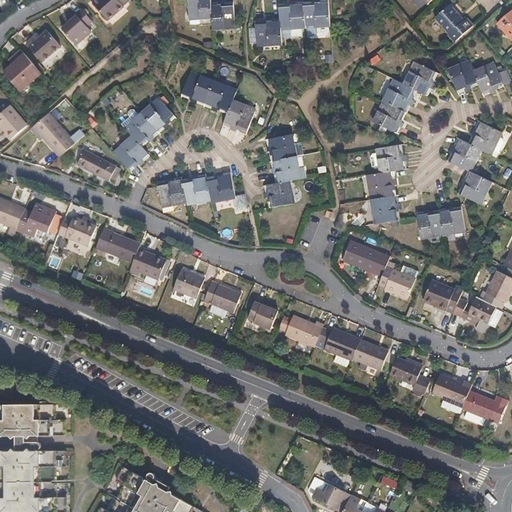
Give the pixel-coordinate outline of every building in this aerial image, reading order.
[(96,0),(93,3),(108,20),(123,6),(129,0),(96,0)] [(211,2),(210,0),(187,0),(189,18),(212,17),(211,2)] [(218,2),(211,2),(212,17),(213,28),(236,27),(234,7),(224,8),(223,1),(223,0),(220,0),(218,0),(218,1),(218,2)] [(305,27),(330,26),(329,2),(320,2),(320,1),(319,0),(316,0),(314,0),(314,3),(314,6),(303,7),(305,27)] [(279,9),(280,19),(280,20),(280,29),(305,27),(303,7),(303,4),(295,4),(295,3),(295,2),(289,2),(289,5),(289,8),(279,9)] [(435,18),(456,42),(474,26),(467,18),(464,21),(450,5),(435,18)] [(61,28),(77,46),(91,33),(86,27),(92,22),(81,9),(68,21),(69,22),(61,28)] [(511,39),(511,10),(498,24),(511,39)] [(271,20),(271,19),(271,18),(265,19),(265,21),(266,25),(255,25),(255,27),(256,45),(281,43),(280,29),(280,20),(271,20)] [(27,44),(43,62),(60,47),(47,32),(36,42),(33,39),(27,44)] [(41,74),(21,50),(14,56),(18,60),(4,73),(20,92),(41,74)] [(449,71),(459,93),(465,91),(465,92),(465,93),(470,91),(469,89),(468,86),(478,82),(474,73),(470,63),(449,71)] [(417,64),(406,86),(414,90),(418,91),(427,96),(431,88),(432,89),(433,89),(436,84),(434,82),(430,81),(435,72),(417,64)] [(495,65),(474,73),(478,82),(479,85),(483,95),(489,92),(490,93),(490,94),(495,93),(494,90),(493,87),(503,83),(499,74),(495,65)] [(507,72),(499,74),(503,83),(504,85),(511,82),(507,72)] [(205,106),(214,83),(190,74),(183,92),(193,96),(191,100),(190,103),(195,105),(196,103),(205,106)] [(406,86),(396,81),(385,103),(403,112),(406,114),(410,106),(411,107),(412,107),(415,102),(413,101),(409,99),(414,90),(406,86)] [(220,106),(230,110),(233,102),(237,92),(214,83),(205,106),(212,108),(212,109),(211,111),(218,113),(218,111),(220,106)] [(143,115),(159,133),(164,128),(164,129),(165,130),(169,127),(167,125),(165,122),(173,115),(168,108),(160,100),(143,115)] [(230,110),(228,115),(224,125),(231,127),(231,128),(231,129),(237,132),(237,130),(239,126),(248,130),(251,122),(256,111),(233,102),(230,110)] [(399,128),(400,128),(401,129),(403,124),(402,123),(398,122),(403,112),(385,103),(375,124),(397,134),(399,128)] [(5,134),(11,141),(27,126),(10,106),(0,114),(0,126),(6,133),(5,134)] [(45,140),(61,158),(86,136),(81,130),(71,138),(50,114),(34,127),(45,140)] [(147,138),(149,141),(151,143),(155,139),(154,138),(153,138),(159,133),(143,115),(126,129),(133,138),(139,145),(147,138)] [(490,154),(501,132),(479,122),(476,129),(475,128),(472,134),(473,135),(476,136),(471,146),(480,150),(490,154)] [(34,127),(31,130),(42,143),(45,140),(34,127)] [(276,161),(296,157),(291,135),(270,139),(268,139),(269,146),(268,147),(267,147),(268,152),(270,151),(274,151),(276,161)] [(136,162),(139,165),(140,167),(145,162),(144,161),(143,160),(149,155),(142,147),(139,145),(133,138),(115,154),(128,169),(136,162)] [(469,172),(480,150),(471,146),(469,145),(458,139),(455,147),(453,146),(452,146),(449,151),(452,153),(454,154),(450,163),(468,172),(469,172)] [(398,146),(378,149),(382,174),(393,172),(406,170),(404,163),(405,163),(407,162),(406,156),(403,156),(400,157),(398,146)] [(114,173),(118,175),(121,169),(85,151),(78,166),(109,181),(112,176),(114,173)] [(280,183),(289,181),(300,179),(296,157),(276,161),(272,162),(273,168),(272,169),(271,169),(272,174),(274,174),(278,173),(280,183)] [(370,176),(373,200),(392,197),(391,188),(394,187),(397,187),(396,180),(394,180),(393,172),(382,174),(370,176)] [(460,196),(465,198),(479,205),(490,182),(469,172),(465,180),(464,179),(462,178),(460,183),(463,185),(465,186),(460,196)] [(211,200),(211,202),(236,197),(231,174),(223,176),(222,174),(222,173),(216,174),(217,177),(217,180),(207,181),(211,200)] [(185,202),(186,204),(211,200),(207,181),(207,178),(206,176),(197,178),(197,177),(197,175),(191,176),(191,179),(192,182),(182,184),(185,202)] [(167,185),(157,187),(161,206),(185,202),(182,184),(181,181),(181,178),(173,180),(173,179),(172,177),(166,179),(167,181),(167,185)] [(266,198),(268,198),(272,197),(274,207),(293,203),(289,181),(280,183),(276,184),(266,186),(267,193),(266,193),(266,198)] [(373,200),(377,225),(396,222),(394,212),(398,212),(401,211),(399,205),(398,205),(397,205),(396,197),(392,197),(373,200)] [(24,214),(25,210),(0,199),(0,223),(17,230),(24,214)] [(31,217),(24,214),(17,230),(17,231),(25,234),(25,233),(35,237),(38,229),(48,232),(56,212),(36,204),(31,217)] [(440,214),(443,234),(465,231),(462,211),(452,212),(452,209),(451,207),(446,207),(446,208),(446,210),(439,211),(440,214)] [(420,237),(443,234),(440,214),(430,216),(429,212),(429,210),(424,211),(424,212),(424,213),(417,214),(417,219),(420,237)] [(72,221),(65,218),(58,235),(88,247),(96,228),(73,218),(72,221)] [(137,253),(140,244),(103,229),(95,249),(133,264),(137,253)] [(343,261),(383,277),(388,262),(390,258),(351,242),(343,261)] [(511,245),(503,265),(511,269),(511,245)] [(148,257),(137,253),(133,264),(130,269),(158,280),(166,261),(150,254),(148,257)] [(383,277),(380,285),(387,288),(386,290),(409,299),(419,272),(405,267),(402,273),(394,271),(396,265),(388,262),(383,277)] [(205,279),(182,270),(174,290),(196,299),(205,279)] [(506,303),(511,290),(511,278),(497,271),(486,293),(506,303)] [(446,310),(454,313),(460,299),(463,290),(464,290),(457,287),(455,290),(432,280),(424,301),(435,305),(435,303),(447,308),(446,310)] [(241,294),(212,282),(204,302),(212,305),(227,311),(233,314),(241,294)] [(496,309),(497,307),(477,297),(469,314),(468,315),(480,321),(488,325),(496,309)] [(460,299),(454,313),(461,317),(464,312),(467,302),(460,299)] [(254,323),(270,330),(278,312),(262,305),(263,303),(256,300),(248,319),(254,321),(254,323)] [(224,319),(227,311),(212,305),(209,313),(224,319)] [(504,312),(496,309),(488,325),(495,328),(504,312)] [(478,325),(480,321),(468,315),(469,314),(464,312),(461,317),(478,325)] [(315,348),(324,325),(317,322),(315,326),(292,317),(291,320),(284,317),(277,332),(315,348)] [(353,361),(361,341),(333,329),(325,350),(336,355),(350,360),(352,361),(353,361)] [(388,351),(361,341),(353,361),(380,372),(388,351)] [(346,369),(350,360),(336,355),(333,363),(346,369)] [(425,396),(431,382),(419,377),(421,370),(396,360),(389,376),(415,386),(413,391),(425,396)] [(470,391),(472,384),(464,381),(463,384),(440,374),(432,394),(463,407),(470,391)] [(495,401),(470,391),(463,407),(463,408),(499,423),(509,400),(497,396),(495,401)] [(0,436),(16,436),(29,436),(66,436),(66,420),(56,420),(56,405),(0,405),(0,436)] [(29,440),(29,436),(16,436),(16,451),(36,451),(36,449),(39,449),(40,449),(41,447),(41,446),(40,444),(39,443),(38,442),(33,442),(33,440),(29,440)] [(66,451),(36,451),(16,451),(0,451),(0,511),(67,511),(67,497),(57,497),(57,483),(57,466),(66,466),(66,451)] [(203,511),(124,467),(117,481),(125,485),(116,501),(109,511),(108,511),(101,508),(98,511),(203,511)] [(309,490),(312,497),(317,488),(325,492),(329,485),(315,478),(309,490)] [(341,511),(342,511),(351,495),(329,484),(329,485),(325,492),(317,488),(312,497),(341,511)] [(401,484),(398,490),(408,494),(410,488),(401,484)] [(342,511),(364,511),(358,509),(362,500),(351,495),(342,511)] [(249,511),(253,504),(245,500),(238,511),(249,511)] [(365,511),(370,504),(362,500),(358,509),(364,511),(365,511)]
